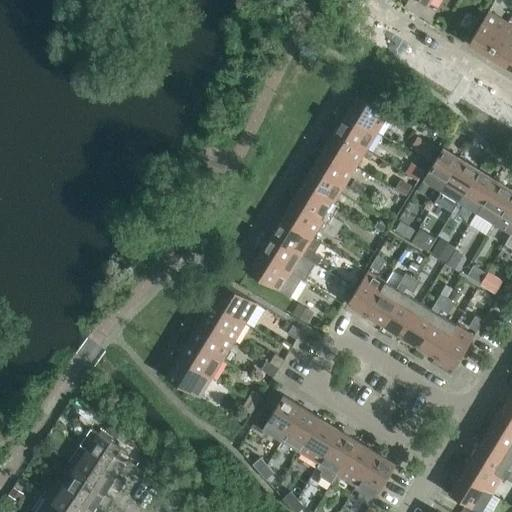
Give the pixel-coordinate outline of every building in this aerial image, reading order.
[(428,6),(431,0),(408,0),(405,7),(430,22),(436,11),(428,6)] [(489,11),(469,43),(488,55),(508,23),(489,11)] [(507,66),(511,57),(511,25),(508,23),(488,55),(507,66)] [(389,114),(356,94),(345,113),(377,132),(389,114)] [(334,130),(367,150),(377,132),(345,113),(334,130)] [(324,147),(356,167),(367,150),(334,130),(324,147)] [(418,137),(411,148),(429,159),(436,148),(418,137)] [(313,165),(346,185),(356,167),(324,147),(313,165)] [(443,147),(423,180),(442,191),(462,159),(443,147)] [(462,159),(442,191),(459,202),(479,169),(462,159)] [(417,180),(424,167),(414,161),(406,174),(417,180)] [(302,183),(335,203),(346,185),(313,165),(302,183)] [(479,169),(459,202),(477,213),(496,180),(479,169)] [(401,179),(395,189),(406,196),(412,186),(401,179)] [(365,187),(354,180),(350,187),(361,194),(365,187)] [(511,189),(496,180),(477,213),(494,223),(511,193),(511,189)] [(334,214),(329,211),(335,203),(302,183),(291,201),(324,221),(328,223),(339,230),(343,223),(333,216),(334,214)] [(345,194),(357,201),(361,194),(350,187),(345,194)] [(511,193),(494,223),(511,234),(511,232),(511,193)] [(291,201),(280,218),(313,238),(324,221),(291,201)] [(457,222),(464,210),(457,206),(450,217),(457,222)] [(280,218),(270,235),(317,264),(318,265),(322,258),(315,253),(321,243),(313,238),(280,218)] [(416,230),(402,222),(396,231),(410,240),(416,230)] [(328,223),(323,230),(335,237),(338,232),(339,230),(328,223)] [(270,235),(259,253),(292,273),(302,279),(306,282),(317,264),(270,235)] [(446,262),(455,247),(440,238),(431,253),(446,262)] [(447,264),(459,272),(468,258),(455,251),(447,264)] [(259,253),(248,271),(290,297),(302,279),(292,273),(259,253)] [(370,267),(379,271),(385,260),(377,255),(370,267)] [(472,268),(468,275),(479,282),(480,283),(486,273),(474,266),(472,268)] [(368,271),(348,303),(366,314),(386,282),(368,271)] [(489,271),(480,284),(495,293),(503,280),(489,271)] [(406,273),(399,284),(406,288),(413,277),(406,273)] [(413,293),(420,281),(413,277),(406,288),(413,293)] [(257,303),(224,282),(212,302),(245,322),(257,303)] [(386,282),(366,314),(384,325),(404,292),(386,282)] [(455,289),(449,299),(455,303),(461,293),(455,289)] [(404,292),(384,325),(401,336),(421,303),(404,292)] [(441,294),(434,305),(441,310),(448,298),(441,294)] [(448,314),(455,303),(449,299),(448,298),(441,310),(448,314)] [(201,320),(234,341),(245,322),(212,302),(201,320)] [(421,303),(401,336),(419,346),(439,314),(421,303)] [(295,316),(306,322),(313,311),(302,305),(295,316)] [(439,314),(419,346),(436,357),(456,324),(439,314)] [(476,315),(469,326),(477,331),(484,320),(476,315)] [(189,339),(223,359),(234,341),(201,320),(189,339)] [(288,321),(284,328),(289,331),(288,334),(297,339),(302,330),(288,321)] [(454,368),(474,336),(456,324),(436,357),(454,368)] [(178,357),(212,378),(223,359),(189,339),(178,357)] [(285,360),(275,354),(270,363),(279,368),(285,360)] [(166,377),(200,397),(212,378),(178,357),(166,377)] [(265,371),(274,377),(279,368),(270,363),(265,371)] [(274,389),(265,404),(274,410),(283,395),(274,389)] [(511,389),(503,404),(511,410),(511,389)] [(262,396),(253,391),(247,399),(257,405),(262,396)] [(283,395),(274,410),(265,404),(251,426),(261,432),(263,429),(282,441),(303,407),(283,395)] [(242,408),(251,414),(257,405),(247,399),(242,408)] [(511,410),(503,404),(492,422),(511,433),(511,410)] [(303,407),(282,441),(301,452),(321,418),(303,407)] [(321,418),(301,452),(319,463),(340,430),(321,418)] [(511,433),(492,422),(481,439),(511,457),(511,433)] [(112,423),(106,430),(116,439),(122,432),(112,423)] [(115,479),(116,477),(122,468),(131,474),(137,466),(127,459),(126,461),(117,455),(121,448),(92,428),(80,445),(99,458),(95,465),(115,479)] [(340,430),(319,463),(317,466),(322,469),(321,471),(322,477),(332,483),(338,474),(358,441),(340,430)] [(53,451),(58,443),(47,436),(42,444),(53,451)] [(511,462),(511,457),(481,439),(471,457),(503,477),(511,462)] [(338,474),(356,486),(376,452),(358,441),(338,474)] [(111,485),(120,491),(125,483),(116,477),(115,479),(95,465),(99,458),(80,445),(68,462),(76,467),(88,475),(84,482),(104,496),(105,494),(111,485)] [(371,506),(396,463),(376,452),(356,486),(354,489),(359,492),(358,494),(359,499),(371,506)] [(261,457),(253,465),(259,472),(268,465),(261,457)] [(503,477),(471,457),(460,474),(493,494),(503,477)] [(266,480),(274,473),(268,465),(259,472),(266,480)] [(108,508),(114,500),(105,494),(104,496),(84,482),(88,475),(76,467),(64,484),(77,492),(72,499),(91,511),(92,511),(94,511),(99,502),(108,508)] [(449,492),(480,511),(491,511),(499,498),(493,494),(460,474),(449,492)] [(503,486),(511,491),(511,481),(507,479),(503,486)] [(95,511),(94,511),(92,511),(91,511),(72,499),(77,492),(64,484),(58,480),(46,496),(66,509),(63,511),(95,511)] [(14,487),(9,495),(19,501),(24,493),(14,487)] [(291,491),(283,498),(289,506),(298,499),(291,491)] [(63,511),(66,509),(46,496),(35,511),(63,511)] [(294,511),(298,511),(304,507),(298,499),(289,506),(294,511)]
